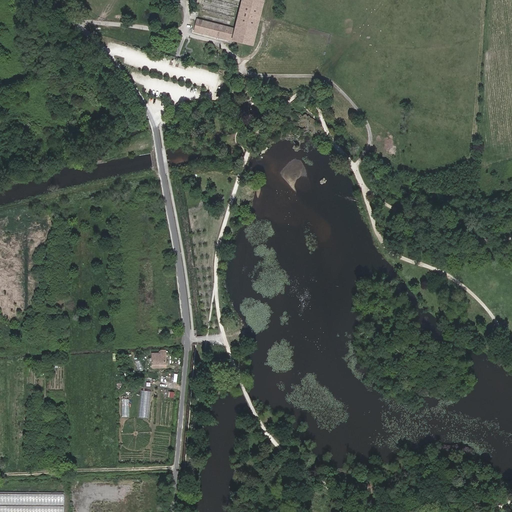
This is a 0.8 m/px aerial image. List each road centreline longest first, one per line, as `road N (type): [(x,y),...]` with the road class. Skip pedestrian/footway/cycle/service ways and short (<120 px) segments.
road 1 (unclassified): [(171,511),(186,309),(153,114),(106,47)]
road 2 (track): [(368,146),(413,169),(471,155),(483,0)]
road 3 (track): [(0,474),(175,467)]
